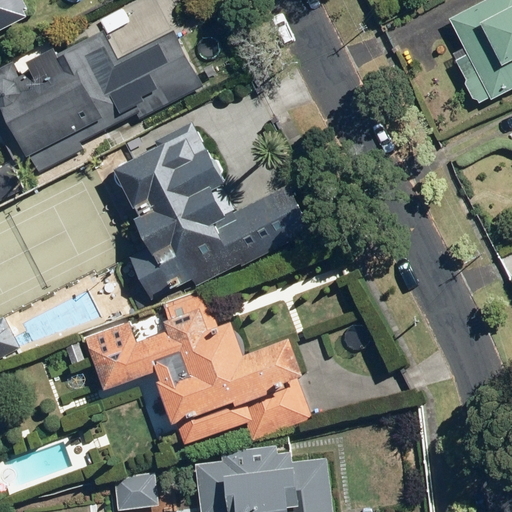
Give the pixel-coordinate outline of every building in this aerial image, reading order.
[(0,0),(0,32),(35,15),(27,0),(0,0)] [(511,0),(507,0),(461,24),(498,96),(511,89),(511,0)] [(0,118),(19,110),(39,154),(204,80),(182,32),(125,57),(113,30),(0,84),(0,118)] [(298,184),(242,207),(202,128),(122,169),(160,242),(138,251),(157,297),(318,230),(298,184)] [(14,160),(0,168),(0,203),(29,186),(14,160)] [(187,443),(254,420),(261,441),(317,421),(310,401),(325,395),(303,333),(255,349),(238,309),(217,318),(209,298),(98,339),(116,388),(165,369),(169,379),(165,380),(187,443)] [(0,361),(26,350),(12,314),(0,319),(0,361)] [(238,511),(339,511),(333,458),(301,462),(298,440),(200,453),(207,511),(233,511),(238,511)] [(119,473),(121,509),(167,507),(166,471),(119,473)]
